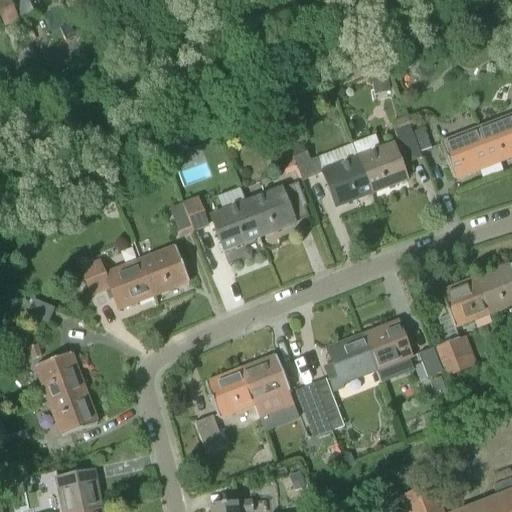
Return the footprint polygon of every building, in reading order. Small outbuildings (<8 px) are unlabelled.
[(19,22),(9,0),(0,0),(0,16),(5,28),(19,22)] [(111,0),(124,25),(145,15),(139,1),(138,0),(111,0)] [(108,34),(120,28),(122,27),(117,16),(103,23),(108,34)] [(408,59),(388,68),(392,76),(411,67),(408,59)] [(371,77),(374,95),(389,92),(386,74),(371,77)] [(300,130),(293,112),(279,118),(286,135),(300,130)] [(418,114),(406,119),(409,128),(422,123),(418,114)] [(474,129),(488,166),(511,156),(511,121),(510,116),(474,129)] [(419,153),(409,128),(406,119),(393,124),(397,133),(394,134),(399,145),(395,147),(393,144),(356,158),(370,195),(406,181),(398,161),(418,154),(419,153)] [(427,129),(412,134),(419,153),(434,148),(427,129)] [(453,180),(488,166),(474,129),(460,136),(439,143),(453,180)] [(314,172),(306,153),(293,159),(301,177),(314,172)] [(335,208),(370,195),(356,158),(321,172),(335,208)] [(293,163),(282,167),(285,176),(297,171),(293,163)] [(245,202),(259,238),(294,224),(280,189),(245,202)] [(184,204),(194,234),(208,229),(198,199),(184,204)] [(223,252),(259,238),(245,202),(209,216),(223,252)] [(194,234),(184,204),(170,209),(180,239),(194,234)] [(139,260),(153,297),(188,283),(174,246),(139,260)] [(117,310),(153,297),(139,260),(104,273),(99,261),(79,269),(90,298),(110,291),(117,310)] [(10,265),(0,263),(0,276),(9,278),(10,265)] [(475,281),(489,315),(511,305),(511,270),(511,267),(475,281)] [(453,328),(489,315),(475,281),(440,295),(453,328)] [(26,315),(48,324),(54,310),(30,300),(24,312),(27,314),(26,315)] [(362,338),(376,374),(378,373),(379,376),(393,370),(392,368),(412,360),(398,324),(362,338)] [(343,386),(376,374),(362,338),(327,351),(331,364),(323,367),(334,394),(344,390),(343,386)] [(436,348),(448,378),(475,368),(464,338),(436,348)] [(37,345),(28,348),(33,360),(41,357),(37,345)] [(433,348),(422,353),(417,354),(427,379),(443,373),(437,358),(433,348)] [(47,404),(83,390),(69,355),(34,368),(47,404)] [(240,372),(254,408),(256,408),(261,422),(295,409),(276,358),(240,372)] [(219,422),(254,408),(240,372),(205,386),(219,422)] [(439,377),(428,382),(432,393),(443,389),(439,377)] [(313,385),(332,432),(345,427),(326,380),(313,385)] [(314,439),(332,432),(313,385),(295,392),(314,439)] [(83,390),(47,404),(60,439),(96,426),(83,390)] [(481,393),(471,397),(476,411),(493,404),(488,392),(482,394),(481,393)] [(224,448),(212,417),(195,424),(206,454),(224,448)] [(335,454),(331,456),(330,460),(331,464),(335,465),(339,464),(341,460),(339,456),(335,454)] [(61,511),(88,511),(100,510),(93,472),(55,480),(61,511)] [(304,486),(299,472),(287,477),(292,491),(304,486)] [(511,511),(511,479),(493,487),(496,496),(456,511),(442,511),(432,485),(400,498),(405,511),(511,511)] [(313,492),(305,496),(310,508),(319,504),(313,492)] [(210,511),(252,511),(252,500),(236,502),(236,504),(210,506),(210,511)]
